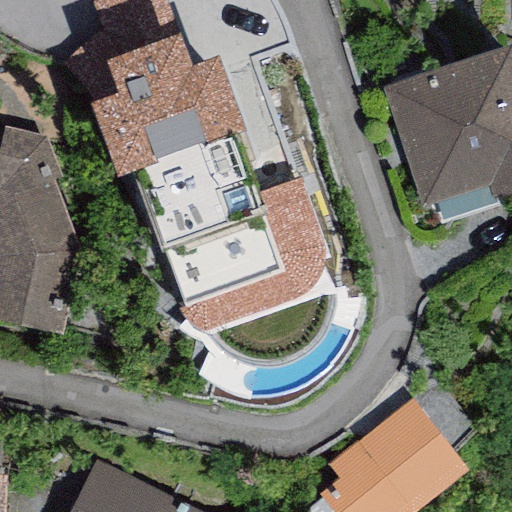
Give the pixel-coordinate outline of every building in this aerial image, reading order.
[(164,0),(94,0),(90,1),(101,33),(93,35),(64,63),(92,100),(117,91),(105,59),(177,33),(164,0)] [(177,33),(105,59),(117,91),(92,100),(88,101),(115,175),(131,169),(160,251),(164,249),(183,304),(282,269),(248,173),(245,174),(231,135),(244,130),(216,55),(190,64),(179,33),(177,33)] [(511,45),(511,42),(382,86),(423,206),(489,184),(493,198),(511,191),(511,45)] [(0,133),(0,321),(63,336),(73,289),(79,245),(54,179),(62,177),(45,136),(1,127),(1,134),(0,133)] [(413,397),(327,464),(337,477),(318,492),(333,511),(414,511),(469,468),(413,397)] [(235,511),(199,511),(93,459),(66,511),(253,511),(252,507),(235,511)]
